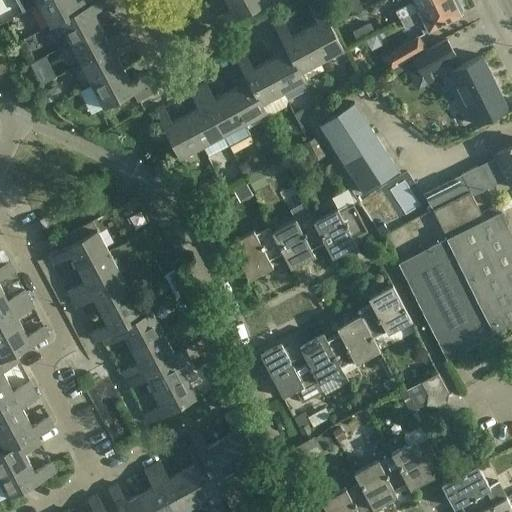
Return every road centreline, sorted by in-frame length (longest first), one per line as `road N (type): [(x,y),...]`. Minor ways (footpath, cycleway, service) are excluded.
road 1 (residential): [(299,511),(181,203),(152,178),(21,115)]
road 2 (residential): [(97,480),(32,359),(66,341),(0,217)]
road 3 (residential): [(228,55),(169,86),(123,0)]
